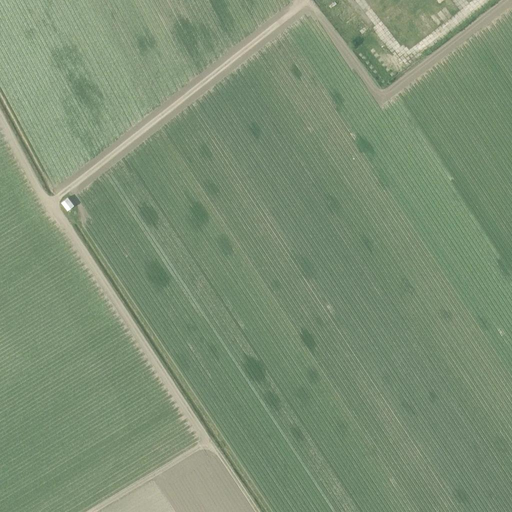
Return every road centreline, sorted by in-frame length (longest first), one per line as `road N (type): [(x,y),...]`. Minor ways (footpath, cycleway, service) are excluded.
road 1 (track): [(197,427),(0,112)]
road 2 (unknown): [(295,0),(47,196)]
